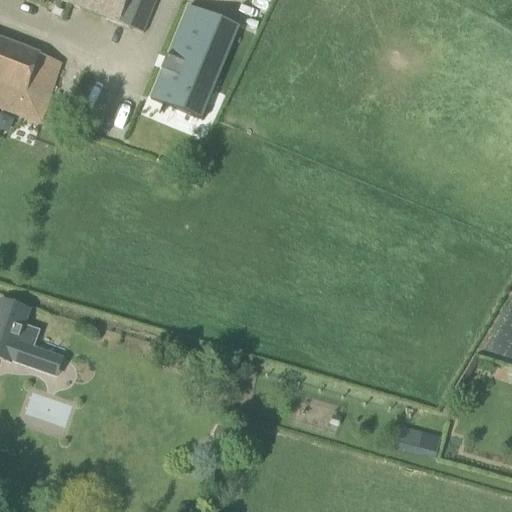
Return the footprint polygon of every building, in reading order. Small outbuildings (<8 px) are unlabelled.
[(56,0),(144,35),(157,0),(56,0)] [(213,0),(256,19),(264,0),(213,0)] [(62,62),(0,39),(0,108),(40,123),(62,62)] [(183,53),(141,144),(192,167),(234,77),(183,53)] [(34,350),(40,333),(24,327),(30,312),(2,302),(0,308),(0,362),(11,366),(12,363),(56,379),(63,361),(34,350)] [(425,436),(402,429),(396,452),(419,458),(425,436)]
